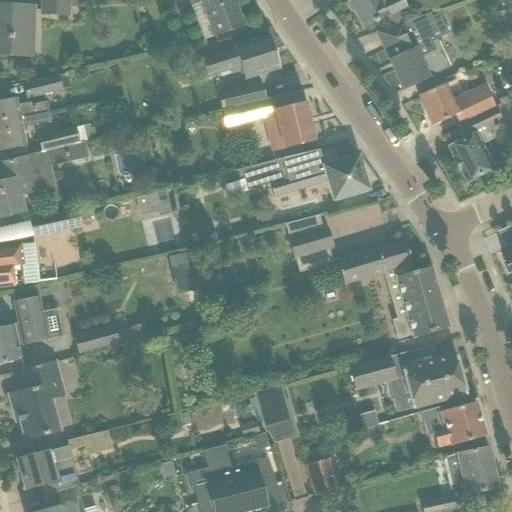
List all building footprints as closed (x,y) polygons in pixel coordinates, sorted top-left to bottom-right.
[(40,0),(40,16),(67,18),(67,0),(40,0)] [(199,0),(214,37),(225,34),(243,27),(233,0),(199,0)] [(347,0),(348,1),(346,4),(350,12),(353,13),(362,29),(405,8),(401,0),(347,0)] [(0,56),(10,57),(31,58),(33,6),(0,5),(0,56)] [(435,39),(446,34),(436,11),(402,23),(394,24),(376,32),(402,90),(427,79),(426,78),(448,68),(435,39)] [(199,60),(205,79),(240,68),(243,80),(278,69),(268,36),(233,47),(234,50),(199,60)] [(22,84),(25,99),(61,91),(57,75),(22,84)] [(217,95),(220,109),(264,98),(261,85),(217,95)] [(453,116),(457,124),(482,112),(482,113),(494,107),(484,85),(450,101),(443,85),(417,97),(431,126),(453,116)] [(282,96),(231,109),(235,126),(261,119),(274,116),(282,150),(295,147),(314,142),(301,91),(282,96)] [(511,98),(494,107),(501,122),(511,117),(511,98)] [(0,101),(0,122),(23,118),(22,115),(32,113),(30,106),(17,108),(15,99),(0,101)] [(23,118),(0,122),(0,150),(25,146),(20,124),(48,118),(45,103),(30,106),(32,113),(22,115),(23,118)] [(482,112),(457,124),(457,125),(464,139),(447,148),(465,184),(493,169),(476,136),(502,124),(501,122),(494,107),(482,113),(482,112)] [(89,125),(74,128),(78,142),(81,141),(92,139),(89,125)] [(37,137),(41,151),(64,146),(78,142),(74,128),(37,137)] [(78,142),(64,146),(68,160),(85,155),(81,141),(78,142)] [(279,159),(280,160),(241,172),(223,177),(225,185),(246,179),(250,192),(269,186),(272,196),(290,191),(291,194),(327,182),(333,201),(364,191),(359,175),(362,174),(357,157),(323,167),(318,150),(279,159)] [(20,196),(34,192),(26,158),(0,164),(0,218),(24,212),(20,196)] [(174,189),(166,190),(173,219),(180,217),(174,189)] [(159,193),(136,198),(140,216),(163,210),(159,193)] [(28,220),(32,238),(81,227),(77,209),(28,220)] [(333,247),(327,229),(322,231),(301,237),(297,221),(283,225),(288,240),(287,240),(292,259),(294,259),(298,274),(311,270),(307,255),(327,249),(333,247)] [(408,266),(411,265),(404,242),(365,253),(364,251),(335,259),(342,285),(392,271),(406,318),(392,322),(397,339),(411,335),(412,339),(448,329),(430,267),(410,273),(408,266)] [(0,288),(38,283),(33,243),(0,246),(0,288)] [(511,245),(501,251),(506,262),(504,263),(509,273),(511,272),(511,273),(511,245)] [(0,364),(20,361),(17,345),(21,345),(21,346),(47,341),(38,297),(12,303),(17,325),(13,326),(13,325),(0,328),(0,364)] [(72,337),(77,355),(117,344),(112,326),(72,337)] [(404,353),(348,369),(354,391),(387,382),(403,378),(411,409),(465,395),(454,354),(408,366),(404,353)] [(8,395),(16,423),(20,422),(25,441),(57,432),(49,400),(62,396),(54,364),(22,371),(27,392),(8,395)] [(254,394),(264,430),(293,422),(283,386),(254,394)] [(432,430),(437,448),(450,444),(450,447),(485,437),(475,403),(440,412),(444,427),(432,430)] [(372,427),(362,430),(364,437),(374,434),(372,427)] [(263,434),(253,436),(256,447),(266,444),(263,434)] [(80,438),(72,440),(74,446),(82,444),(80,438)] [(206,469),(207,473),(213,471),(216,483),(210,485),(210,483),(192,488),(196,505),(212,501),(214,511),(240,511),(229,468),(224,446),(201,452),(206,469)] [(455,455),(443,457),(452,497),(453,497),(453,498),(464,496),(497,488),(488,447),(468,452),(457,454),(455,455)] [(40,497),(45,496),(45,495),(76,487),(76,486),(79,485),(71,458),(62,461),(59,449),(16,461),(24,490),(48,483),(50,493),(39,496),(40,497)] [(260,491),(276,487),(267,458),(230,468),(242,511),(245,511),(264,507),(260,491)] [(305,466),(314,497),(337,490),(328,459),(305,466)] [(170,460),(160,463),(164,477),(174,475),(170,460)] [(42,511),(96,511),(95,507),(82,510),(76,487),(45,495),(45,496),(49,510),(42,511)] [(272,488),(271,507),(282,507),(283,488),(272,488)] [(420,504),(421,511),(440,511),(456,509),(453,498),(453,497),(452,497),(420,504)]
